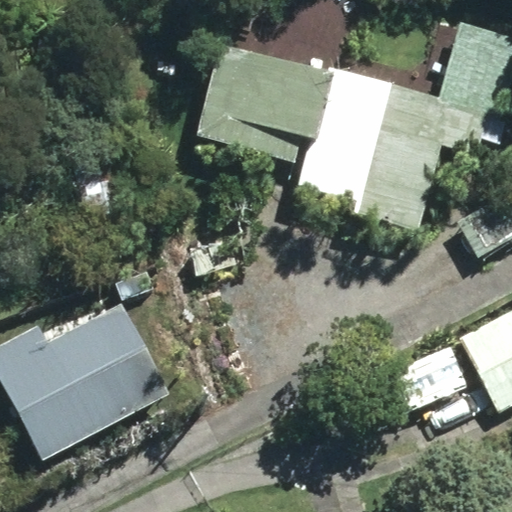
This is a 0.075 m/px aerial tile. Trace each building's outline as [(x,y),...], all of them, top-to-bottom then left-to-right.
[(495,128),(511,60),(511,49),(453,35),(434,110),(321,81),(320,88),(212,60),(190,148),(288,174),(294,152),(302,155),(291,197),(351,213),(349,225),(414,241),(437,154),(471,162),(481,125),(495,128)] [(73,179),(81,228),(117,223),(108,174),(73,179)] [(452,231),(474,266),(511,241),(511,206),(506,197),(452,231)] [(172,255),(205,350),(253,333),(221,238),(172,255)] [(0,353),(0,406),(35,473),(163,405),(114,316),(41,354),(31,336),(0,353)] [(511,316),(456,345),(494,418),(511,408),(511,316)] [(408,407),(428,445),(488,415),(468,377),(408,407)]
